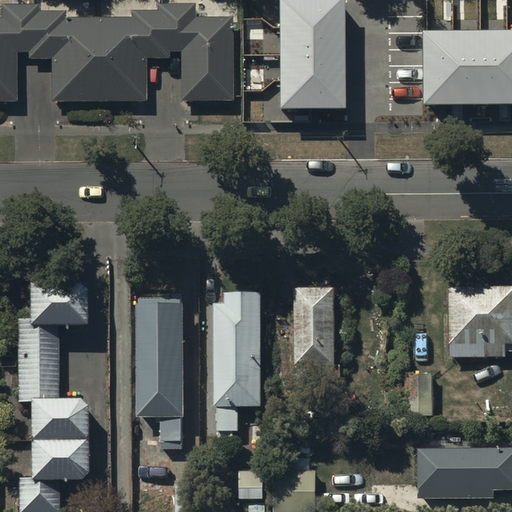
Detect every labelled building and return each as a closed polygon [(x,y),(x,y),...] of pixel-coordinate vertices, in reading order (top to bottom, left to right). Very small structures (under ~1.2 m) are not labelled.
[(345,107),(345,0),(280,0),(280,108),(345,107)] [(465,1),(464,25),(506,25),(506,1),(465,1)] [(2,22),(0,22),(0,105),(14,106),(14,55),(26,55),(26,63),(50,63),(50,106),(143,106),(143,63),(166,63),(166,55),(179,55),(179,104),(232,104),(232,23),(194,23),(194,8),(157,8),(157,13),(130,13),(130,22),(64,22),(64,15),(37,15),(37,9),(2,9),(2,22)] [(511,103),(511,30),(424,30),(424,103),(511,103)] [(84,332),(84,291),(27,290),(28,325),(17,325),(17,405),(29,405),(29,482),(18,483),(18,511),(57,511),(57,488),(86,487),(85,403),(57,403),(56,332),(84,332)] [(511,290),(448,291),(448,362),(511,361),(511,290)] [(335,383),(332,291),(292,292),(295,372),(297,372),(298,384),(335,383)] [(261,411),(259,298),(224,298),(224,310),(213,310),(215,413),(217,413),(218,444),(233,444),(233,435),(239,434),(239,411),(261,411)] [(181,310),(181,301),(140,300),(140,310),(137,310),(136,423),(162,423),(162,453),(183,453),(184,310),(181,310)] [(511,452),(417,452),(417,502),(494,503),(494,494),(511,494),(511,452)] [(316,511),(316,474),(273,474),(273,511),(316,511)]
